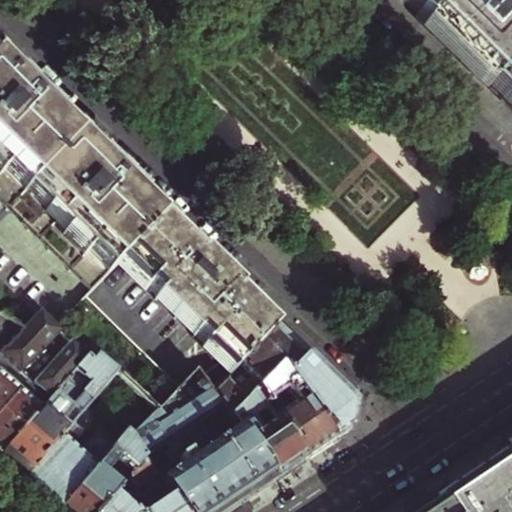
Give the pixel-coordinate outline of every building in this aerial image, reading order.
[(398,0),(423,24),(447,0),(398,0)] [(511,5),(506,0),(447,0),(423,24),(445,46),(480,80),(489,89),(511,64),(511,5)] [(33,96),(0,63),(0,203),(92,293),(122,263),(161,221),(110,171),(64,126),(33,96)] [(511,64),(489,89),(511,111),(511,64)] [(178,238),(161,221),(122,263),(136,277),(233,373),(238,367),(273,331),(261,320),(230,289),(202,262),(178,238)] [(98,358),(118,377),(157,414),(176,394),(83,303),(57,331),(60,334),(71,345),(88,361),(92,365),(98,358)] [(0,412),(28,381),(22,375),(60,334),(57,331),(41,315),(19,338),(0,357),(0,412)] [(0,357),(19,338),(0,320),(0,357)] [(289,347),(273,331),(238,367),(254,382),(251,386),(249,385),(248,384),(245,385),(243,386),(243,387),(243,389),(243,390),(244,393),(242,395),(226,380),(211,396),(227,418),(253,392),(278,368),(285,379),(303,361),(289,347)] [(71,345),(34,386),(51,401),(88,361),(71,345)] [(0,466),(11,476),(20,485),(76,424),(108,389),(118,377),(98,358),(92,365),(88,361),(51,401),(0,457),(0,466)] [(350,408),(303,361),(285,379),(332,444),(336,441),(348,433),(349,420),(350,408)] [(278,368),(253,392),(302,464),(320,452),(332,444),(285,379),(278,368)] [(227,418),(211,396),(195,374),(176,394),(157,414),(132,441),(143,458),(166,444),(172,455),(170,456),(174,462),(171,464),(168,460),(160,465),(168,479),(159,484),(177,511),(230,511),(246,501),(263,490),(273,484),(227,418)] [(142,421),(128,435),(132,441),(157,414),(118,377),(108,389),(142,421)] [(0,457),(51,401),(34,386),(28,381),(0,412),(0,457)] [(253,392),(227,418),(273,484),(290,472),(302,464),(253,392)] [(51,511),(59,511),(119,446),(97,426),(88,435),(76,424),(20,485),(41,502),(51,511)] [(100,511),(146,463),(143,458),(132,441),(128,435),(119,446),(59,511),(100,511)] [(511,511),(511,453),(452,494),(436,504),(441,511),(511,511)] [(177,511),(159,484),(146,463),(100,511),(177,511)]
